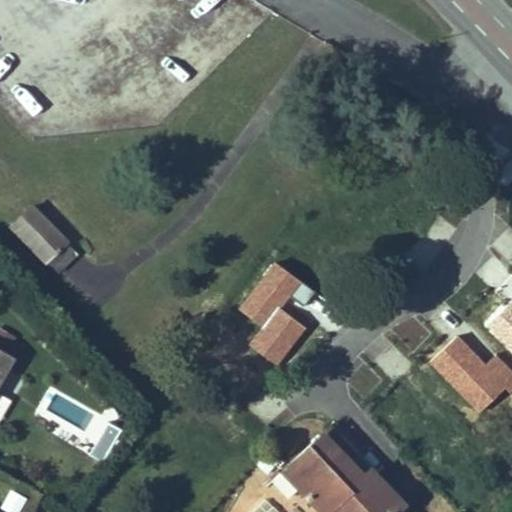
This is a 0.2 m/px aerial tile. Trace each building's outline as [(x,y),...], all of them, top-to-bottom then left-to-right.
[(66,242),(31,206),(11,226),(47,261),(66,242)] [(57,271),(76,252),(66,242),(47,261),(57,271)] [(0,379),(13,356),(0,348),(0,379)] [(49,435),(103,459),(121,418),(46,386),(34,414),(55,423),(49,435)] [(0,418),(10,400),(0,394),(0,418)] [(370,469),(329,426),(322,433),(362,476),(370,469)] [(394,511),(403,504),(370,469),(362,476),(322,433),(273,479),(290,497),(299,488),(322,511),(394,511)]
